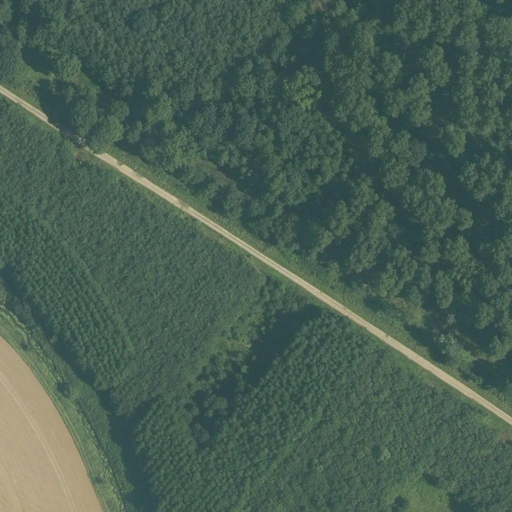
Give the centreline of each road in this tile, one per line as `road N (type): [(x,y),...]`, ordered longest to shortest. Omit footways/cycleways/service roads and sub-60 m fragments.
road 1 (track): [(511,427),(0,91)]
road 2 (track): [(0,329),(64,412),(110,511)]
